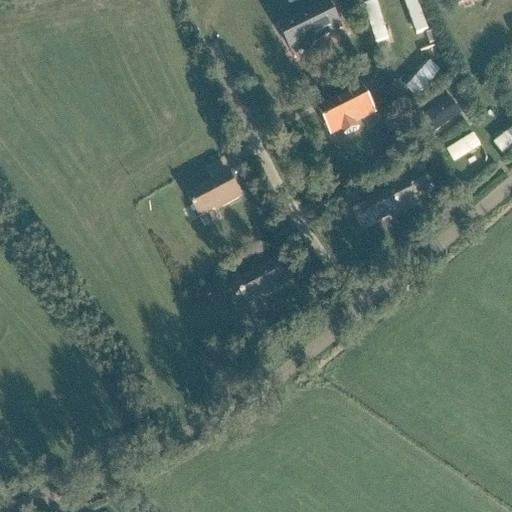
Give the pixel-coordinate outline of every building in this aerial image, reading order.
[(417,36),(428,32),(416,0),(414,0),(405,4),(417,36)] [(375,45),(388,41),(377,3),(363,7),(375,45)] [(280,31),(291,53),(307,44),(308,46),(341,30),(328,5),(311,13),(312,15),(280,31)] [(434,34),(427,36),(430,45),(430,47),(438,44),(434,34)] [(416,100),(440,72),(429,63),(405,90),(416,100)] [(373,76),(370,77),(377,90),(385,86),(381,78),(375,80),(373,76)] [(362,92),(320,112),(331,134),(348,125),(349,127),(381,111),(376,102),(369,105),(362,92)] [(426,106),(433,101),(428,95),(421,100),(426,106)] [(461,116),(450,99),(423,118),(435,135),(461,116)] [(502,155),(511,146),(511,130),(493,145),(502,155)] [(454,164),(480,147),(473,136),(447,153),(454,164)] [(217,212),(242,199),(226,170),(215,176),(218,182),(188,198),(200,220),(216,211),(217,212)] [(419,206),(407,183),(366,204),(377,225),(393,217),(394,219),(419,206)] [(240,274),(232,279),(247,306),(263,298),(264,299),(289,286),(276,263),(243,281),(240,274)]
